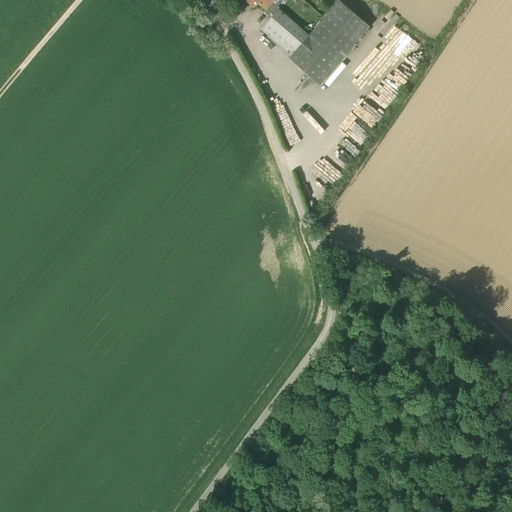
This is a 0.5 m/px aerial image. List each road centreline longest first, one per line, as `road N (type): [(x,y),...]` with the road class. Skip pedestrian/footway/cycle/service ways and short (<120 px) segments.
road 1 (unclassified): [(194,511),(332,314),(280,156),(206,0)]
road 2 (track): [(315,244),(339,243),(415,274),(490,319),(511,343)]
road 3 (track): [(0,93),(78,0)]
